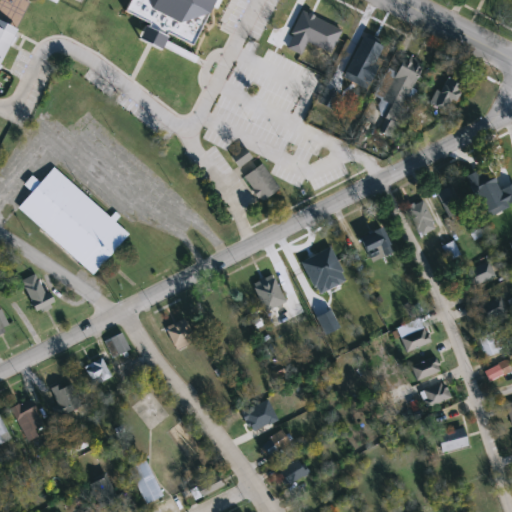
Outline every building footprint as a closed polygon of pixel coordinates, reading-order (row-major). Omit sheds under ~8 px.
[(218,0),(215,6),(210,3),(189,43),(165,30),(163,33),(165,34),(159,48),(137,36),(143,24),(146,25),(148,21),(123,9),(127,0),(218,0)] [(345,23),(331,48),(307,35),(321,10),(345,23)] [(0,57),(16,27),(0,18),(0,57)] [(284,32),(278,45),(269,41),(276,28),(284,32)] [(380,45),(360,91),(342,83),(362,37),(380,45)] [(404,107),(384,98),(401,58),(421,67),(404,107)] [(451,99),(447,111),(431,106),(441,76),(463,83),(457,101),(451,99)] [(312,182),(327,171),(313,151),(298,162),(312,182)] [(260,164),(278,189),(260,202),(242,177),(260,164)] [(91,272),(126,232),(113,219),(118,214),(113,209),(108,215),(51,165),(37,180),(29,173),(21,182),(30,190),(16,205),(91,272)] [(501,195),(488,201),(477,180),(491,173),(501,195)] [(406,209),(422,201),(436,229),(420,237),(406,209)] [(371,263),(359,237),(380,228),(392,253),(371,263)] [(449,261),(442,248),(452,242),(460,255),(449,261)] [(304,288),(295,264),(317,256),(326,281),(304,288)] [(471,285),(468,267),(490,263),(493,281),(471,285)] [(38,314),(19,282),(35,273),(54,305),(38,314)] [(285,302),(264,313),(250,285),(272,275),(285,302)] [(219,317),(206,324),(200,313),(213,306),(219,317)] [(0,310),(1,310),(8,328),(0,331),(0,310)] [(164,332),(183,318),(197,337),(177,351),(164,332)] [(400,341),(423,328),(430,341),(407,354),(400,341)] [(477,339),(498,331),(505,350),(484,357),(477,339)] [(129,348),(112,358),(103,343),(120,333),(129,348)] [(440,371),(417,381),(409,365),(433,354),(440,371)] [(83,367),(101,358),(110,377),(93,386),(83,367)] [(428,409),(420,392),(442,382),(450,398),(428,409)] [(50,391),(71,384),(79,408),(59,415),(50,391)] [(23,442),(11,407),(32,400),(41,426),(34,428),(37,438),(23,442)] [(276,419),(250,435),(240,419),(266,403),(276,419)] [(467,446),(441,453),(436,435),(463,428),(467,446)] [(128,470),(145,461),(162,496),(145,505),(128,470)] [(278,469),(299,461),(305,477),(284,485),(278,469)] [(223,487),(201,498),(194,485),(217,474),(223,487)] [(87,484),(105,475),(117,499),(100,508),(87,484)]
